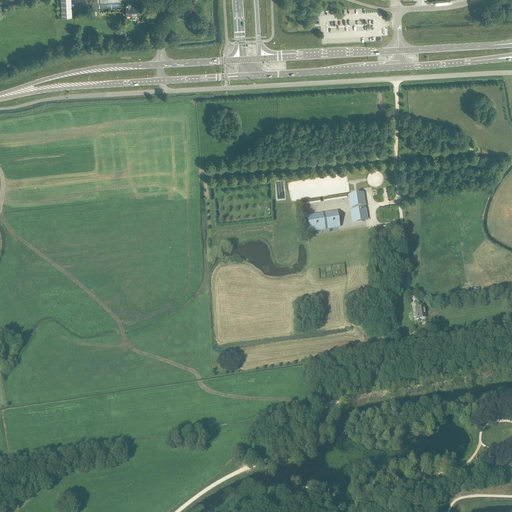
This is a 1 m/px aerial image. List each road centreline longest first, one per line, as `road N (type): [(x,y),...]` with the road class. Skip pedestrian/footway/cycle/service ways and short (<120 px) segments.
road 1 (track): [(511,373),(326,404),(281,451),(175,511)]
road 2 (unclassified): [(162,80),(162,91),(394,79)]
road 3 (unclassified): [(410,294),(394,163),(394,79)]
road 4 (secondary): [(161,64),(72,72),(0,94)]
road 5 (secondary): [(0,99),(162,80)]
road 6 (primary): [(251,75),(399,67)]
road 7 (primary): [(398,50),(259,58)]
road 8 (unclassified): [(398,50),(395,9),(474,0)]
